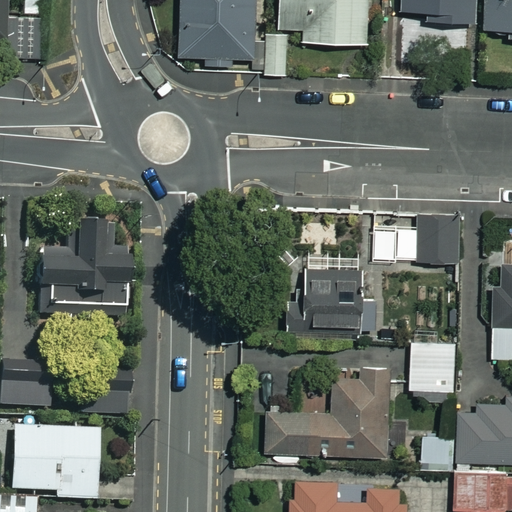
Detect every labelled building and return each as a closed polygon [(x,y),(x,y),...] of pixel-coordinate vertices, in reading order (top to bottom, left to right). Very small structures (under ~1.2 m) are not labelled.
[(9,0),(0,0),(0,38),(9,39),(9,0)] [(255,0),(180,0),(179,57),(206,58),(206,65),(253,67),(255,0)] [(280,0),(280,29),(302,29),(302,43),(369,43),(368,0),(280,0)] [(479,0),(401,0),(401,12),(426,13),(426,22),(479,24),(479,0)] [(511,0),(486,0),(486,30),(510,31),(510,38),(511,38),(511,0)] [(287,76),(287,32),(266,33),(267,76),(287,76)] [(458,217),(417,217),(417,263),(458,263),(458,217)] [(127,308),(127,220),(66,220),(66,249),(38,249),(38,308),(127,308)] [(361,262),(355,262),(355,270),(306,270),(305,302),(291,302),(291,342),(360,342),(361,262)] [(511,266),(500,266),(500,286),(493,286),(492,359),(511,359),(511,266)] [(455,343),(408,342),(407,391),(454,392),(455,343)] [(0,404),(47,408),(50,364),(0,360),(0,404)] [(129,373),(82,372),(81,414),(128,414),(129,373)] [(397,418),(397,375),(332,375),(331,416),(267,415),(266,455),(410,456),(411,418),(397,418)] [(511,400),(459,399),(458,435),(423,434),(421,468),(451,469),(452,462),(511,463),(511,400)] [(15,417),(0,416),(0,455),(13,456),(11,490),(52,492),(52,498),(96,500),(99,430),(14,426),(15,417)] [(511,475),(510,475),(510,467),(454,467),(454,510),(511,510),(511,475)] [(337,479),(291,478),(290,511),(406,511),(407,489),(367,488),(367,503),(336,503),(337,479)]
